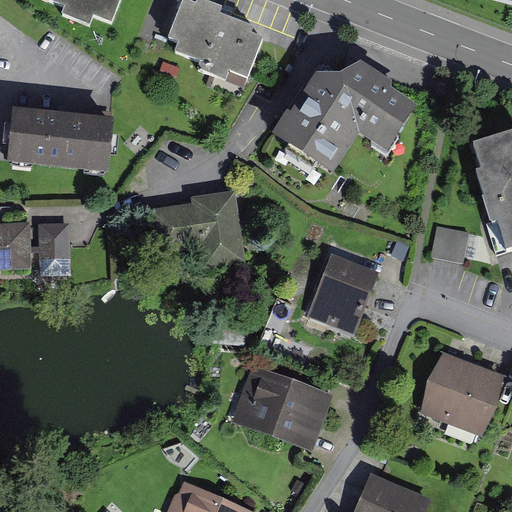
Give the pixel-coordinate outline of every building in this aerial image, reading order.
[(97,19),(115,26),(124,0),(44,0),(68,8),(65,17),(94,28),(97,19)] [(199,6),(187,1),(172,41),(182,45),(178,55),(204,65),(201,72),(230,84),(234,75),(251,82),(267,40),(255,36),(258,30),(224,17),(227,10),(201,0),(199,6)] [(511,0),(495,0),(496,0),(495,5),(511,9),(511,0)] [(275,138),(337,178),(364,137),(392,156),(422,110),(395,93),(395,86),(365,66),(343,79),(320,77),(294,116),(291,114),(275,138)] [(117,122),(15,112),(9,166),(112,177),(117,122)] [(511,122),(469,133),(496,239),(511,234),(511,122)] [(161,255),(204,249),(207,270),(250,264),(240,193),(195,199),(196,205),(155,211),(161,255)] [(0,271),(35,271),(34,225),(0,225),(0,271)] [(74,225),(43,226),(44,248),(44,261),(45,278),(76,277),(74,225)] [(437,259),(469,265),(476,234),(443,227),(437,259)] [(385,275),(337,256),(312,318),(360,337),(385,275)] [(510,377),(449,355),(432,384),(427,416),(487,438),(503,410),(510,377)] [(318,454),(339,397),(257,367),(236,424),(318,454)] [(431,511),(436,501),(376,475),(359,511),(431,511)] [(252,511),(189,483),(184,495),(180,496),(172,511),(252,511)]
